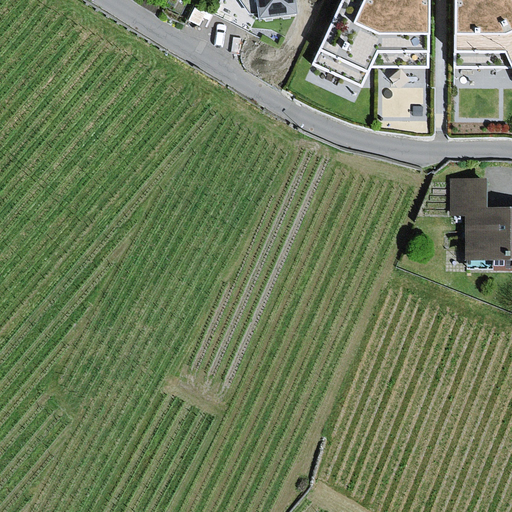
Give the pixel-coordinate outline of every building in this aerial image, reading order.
[(153,0),(145,0),(142,7),(156,14),(161,4),(153,0)] [(225,0),(217,17),(255,36),(262,21),(261,13),(253,15),(241,0),(225,0)] [(241,0),(253,15),(261,13),(262,21),(301,16),(298,0),(241,0)] [(428,70),(430,0),(342,0),(311,65),(360,88),(371,68),(428,70)] [(511,0),(454,0),(451,72),(508,72),(511,79),(511,0)] [(468,209),(491,209),(491,181),(450,180),(450,209),(468,209)] [(511,209),(491,209),(468,209),(468,262),(511,262),(511,209)]
